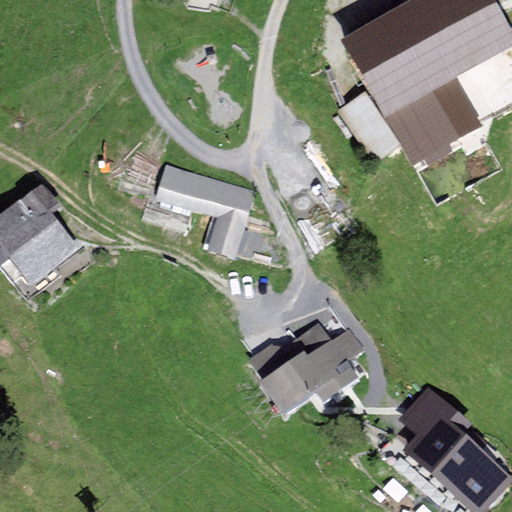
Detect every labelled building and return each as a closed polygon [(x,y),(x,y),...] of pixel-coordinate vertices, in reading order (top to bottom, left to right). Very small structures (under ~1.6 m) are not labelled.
[(459,78),(511,45),(511,31),(495,0),(417,0),(341,42),(414,168),(483,127),(459,78)] [(377,164),(401,148),(365,95),(341,111),(377,164)] [(255,195),(167,168),(157,201),(217,219),(207,250),(235,259),(255,195)] [(0,218),(0,262),(26,293),(80,247),(50,212),(60,204),(42,183),(0,218)] [(263,380),(257,384),(285,423),(315,401),(320,397),(326,405),(360,381),(348,364),(367,351),(350,327),(331,340),(319,323),(300,337),(291,343),(286,349),(274,346),(272,344),(249,360),(263,380)] [(472,423),(429,385),(405,412),(398,420),(416,435),(402,451),(470,511),(486,511),(511,483),(511,476),(463,433),(472,423)]
